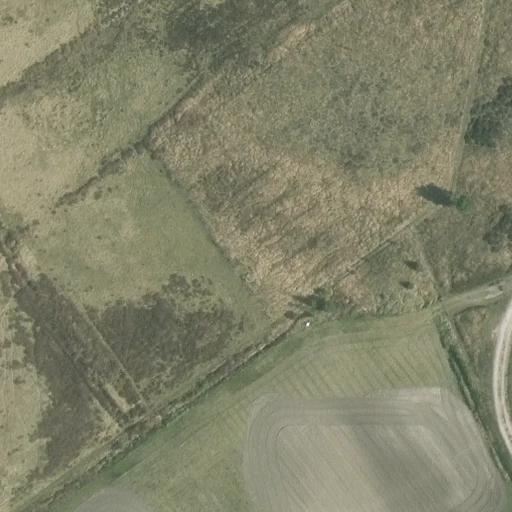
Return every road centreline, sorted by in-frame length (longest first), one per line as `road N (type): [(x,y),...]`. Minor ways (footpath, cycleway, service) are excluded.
road 1 (track): [(511,282),(423,317),(324,336),(268,359),(61,511)]
road 2 (track): [(511,320),(501,383),(511,444)]
